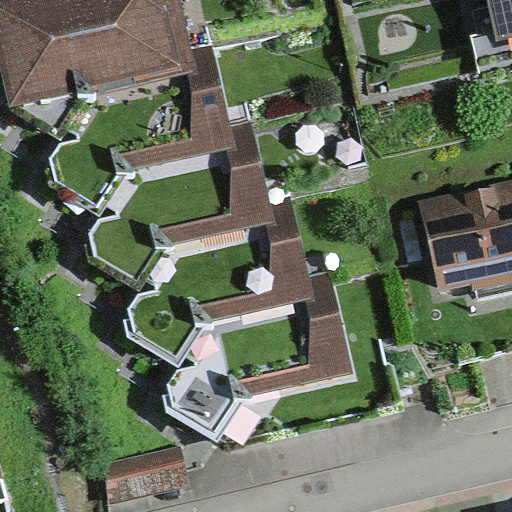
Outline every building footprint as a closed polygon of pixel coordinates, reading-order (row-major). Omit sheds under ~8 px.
[(27,0),(2,5),(26,120),(74,149),(52,184),(104,216),(78,257),(147,299),(123,337),(176,370),(161,395),(234,440),(254,407),(355,382),(335,300),(318,304),(296,216),(280,220),(260,140),(242,144),(218,49),(201,54),(190,0),(27,0)] [(511,0),(494,0),(507,54),(511,52),(511,0)] [(511,195),(425,215),(444,299),(511,283),(511,195)] [(0,448),(0,511),(4,511),(17,509),(0,448)] [(183,451),(106,470),(116,510),(193,490),(183,451)]
